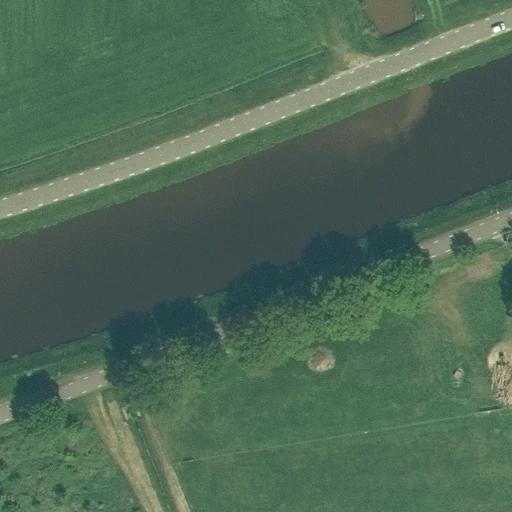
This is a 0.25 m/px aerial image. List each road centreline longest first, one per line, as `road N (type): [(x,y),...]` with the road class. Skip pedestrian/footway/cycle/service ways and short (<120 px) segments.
road 1 (tertiary): [(0,415),(511,220)]
road 2 (tertiary): [(511,20),(0,212)]
